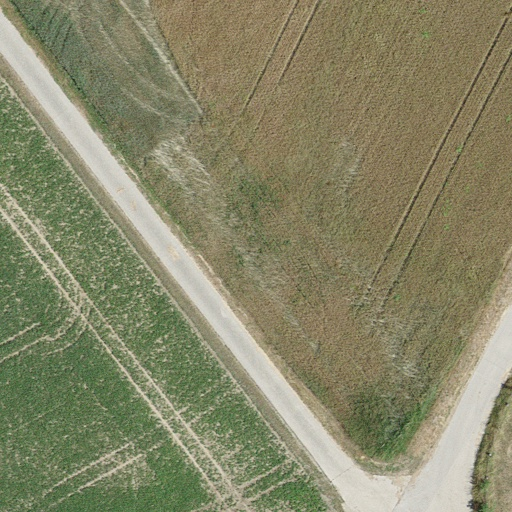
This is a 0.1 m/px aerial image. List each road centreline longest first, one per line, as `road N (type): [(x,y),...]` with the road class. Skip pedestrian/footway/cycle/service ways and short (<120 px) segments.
road 1 (track): [(380,511),(0,17)]
road 2 (unclassified): [(420,511),(511,350)]
